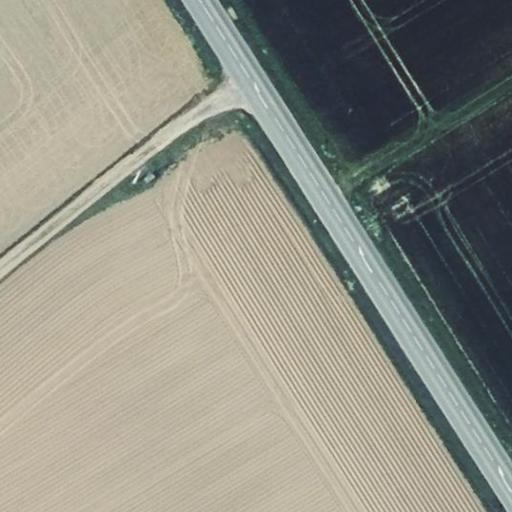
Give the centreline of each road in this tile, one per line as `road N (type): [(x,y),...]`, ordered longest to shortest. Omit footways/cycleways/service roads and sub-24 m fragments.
road 1 (tertiary): [(511,491),(199,0)]
road 2 (track): [(0,268),(246,74)]
road 3 (track): [(327,200),(511,85)]
